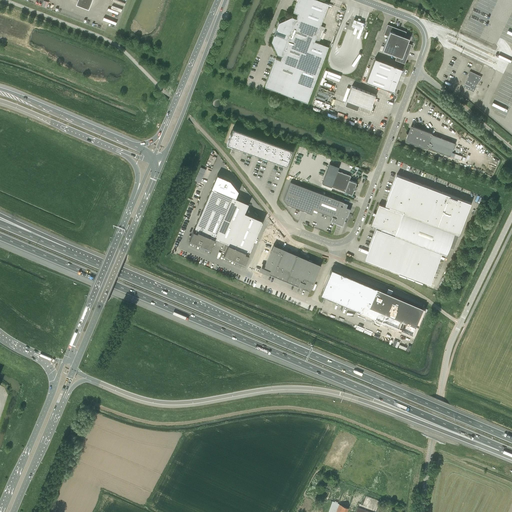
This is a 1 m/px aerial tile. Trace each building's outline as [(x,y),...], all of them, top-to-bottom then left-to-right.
[(265,87),(305,102),(307,103),(321,67),(329,46),(315,41),(329,3),(325,2),(319,0),(297,0),(293,12),(298,14),(296,18),(292,16),(278,22),(274,33),(271,41),(277,54),(282,56),(280,60),(276,58),(273,65),(265,87)] [(354,18),(351,25),(361,29),(364,22),(354,18)] [(384,34),(388,36),(383,50),(397,55),(395,60),(405,64),(406,61),(412,45),(408,43),(409,38),(405,36),(406,32),(388,25),(384,34)] [(375,58),(366,81),(388,89),(393,91),(402,69),(396,67),(396,66),(375,58)] [(465,82),(463,87),(473,92),(475,88),(477,84),(478,82),(479,80),(480,78),(478,77),(470,73),(468,72),(466,76),(463,81),(465,82)] [(372,105),(376,95),(352,86),(345,105),(357,109),(359,105),(361,105),(359,110),(369,114),(373,105),(372,105)] [(414,127),(412,132),(409,133),(407,133),(406,132),(408,134),(406,140),(426,147),(450,156),(455,143),(431,134),(414,127)] [(235,145),(240,130),(233,128),(227,143),(233,145),(235,145)] [(235,145),(242,148),(248,133),(240,130),(235,145)] [(250,151),(255,136),(248,133),(242,148),(250,151)] [(250,151),(257,153),(262,138),(255,136),(250,151)] [(270,141),(262,138),(257,153),(264,156),(270,141)] [(272,159),(277,144),(270,141),(264,156),(272,159)] [(279,161),(284,146),(277,144),(272,159),(279,161)] [(284,146),(279,161),(286,164),(292,149),(284,146)] [(323,183),(352,194),(354,189),(355,186),(356,183),(349,180),(351,176),(337,171),(338,167),(301,153),(294,172),(323,183)] [(189,235),(189,236),(191,236),(189,239),(210,248),(212,249),(212,248),(210,247),(211,245),(214,247),(218,239),(225,242),(222,250),(225,251),(224,253),(222,252),(222,253),(224,254),(245,263),(246,260),(247,261),(246,260),(249,253),(247,252),(248,250),(250,251),(250,250),(252,246),(253,242),(254,242),(255,239),(254,239),(256,236),(258,231),(260,228),(259,228),(261,225),(262,221),(261,219),(259,218),(245,212),(247,206),(248,203),(244,201),(240,199),(236,197),(239,190),(231,180),(217,174),(215,180),(211,189),(210,193),(209,193),(208,197),(207,197),(206,200),(207,200),(205,203),(204,205),(204,204),(203,207),(204,207),(202,210),(201,212),(199,215),(200,215),(199,216),(199,217),(198,220),(197,220),(196,223),(195,227),(195,226),(194,227),(196,228),(195,231),(193,230),(191,236),(189,235)] [(374,257),(373,261),(377,263),(430,283),(441,253),(446,255),(454,233),(459,234),(471,203),(401,176),(397,175),(385,205),(390,207),(389,208),(385,206),(379,204),(375,213),(375,214),(375,215),(371,225),(377,227),(381,228),(381,230),(376,228),(370,245),(368,250),(376,253),(374,257)] [(346,207),(347,203),(346,203),(347,201),(344,200),(343,202),(290,182),(284,200),(287,204),(312,214),(314,209),(332,216),(331,220),(335,222),(342,225),(346,215),(345,214),(345,212),(348,213),(350,209),(346,207)] [(268,272),(298,285),(298,286),(301,287),(302,287),(310,290),(321,265),(298,255),(297,254),(288,251),(274,244),(264,268),(262,267),(261,270),(262,271),(268,273),(268,272)] [(423,308),(331,268),(320,294),(325,296),(382,320),(398,327),(402,329),(411,333),(412,333),(423,308)] [(327,511),(346,511),(349,507),(338,503),(332,501),(327,511)]
